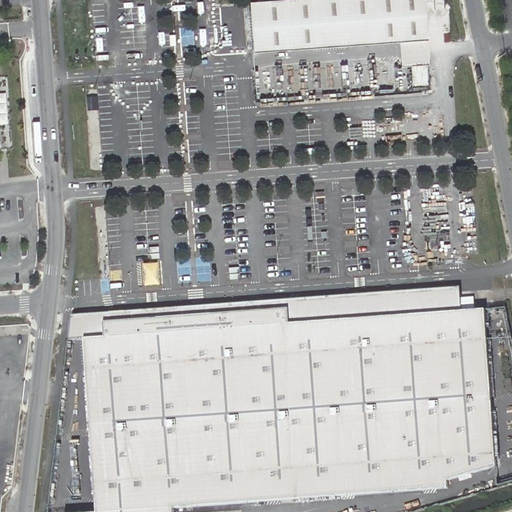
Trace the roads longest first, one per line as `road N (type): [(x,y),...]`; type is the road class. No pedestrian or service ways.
road 1 (unclassified): [(49,304),(57,227),(40,0)]
road 2 (unclassified): [(25,511),(49,304)]
road 3 (unclassified): [(511,195),(475,0)]
